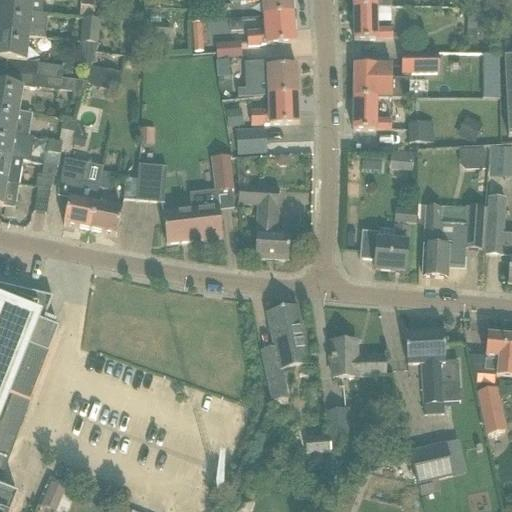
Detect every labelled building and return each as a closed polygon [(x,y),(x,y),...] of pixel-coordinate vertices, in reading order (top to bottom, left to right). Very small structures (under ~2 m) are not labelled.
[(0,0),(0,12),(32,16),(33,0),(0,0)] [(81,21),(82,21),(95,22),(95,9),(94,9),(94,0),(80,0),(80,8),(82,8),(81,21)] [(263,4),(265,20),(294,17),(292,0),(244,0),(245,6),(263,4)] [(355,0),(355,10),(380,10),(380,11),(392,10),(391,0),(355,0)] [(502,0),(486,0),(487,22),(496,29),(503,29),(502,0)] [(380,10),(355,10),(356,42),(392,42),(391,31),(380,31),(380,11),(380,10)] [(45,42),(45,39),(47,17),(43,17),(0,12),(0,36),(29,39),(29,41),(45,42)] [(466,31),(479,32),(481,17),(468,15),(466,31)] [(294,17),(265,20),(267,35),(250,37),(251,51),(297,45),(294,17)] [(100,23),(95,22),(82,21),(80,39),(79,46),(89,47),(98,47),(100,23)] [(242,34),(241,23),(230,24),(231,35),(242,34)] [(201,25),(192,25),(194,55),(203,54),(201,25)] [(173,30),(155,30),(154,47),(173,48),(173,30)] [(0,61),(27,64),(29,41),(29,39),(0,36),(0,61)] [(215,46),(217,62),(241,59),(240,44),(215,46)] [(89,47),(79,46),(78,70),(89,71),(98,47),(89,47)] [(402,76),(436,76),(437,57),(402,57),(402,76)] [(482,57),(482,74),(497,74),(497,58),(482,57)] [(217,64),(218,79),(229,79),(228,63),(217,64)] [(245,91),(237,92),(237,100),(253,99),(253,100),(267,99),(297,98),(296,69),(270,70),(269,65),(244,66),(245,91)] [(61,83),(63,71),(37,68),(36,79),(61,83)] [(354,68),(354,100),(377,101),(391,101),(407,101),(408,81),(392,81),(392,68),(374,68),(354,68)] [(96,90),(100,73),(89,71),(86,84),(96,90)] [(100,73),(96,90),(114,93),(117,76),(100,73)] [(497,74),(482,74),(482,100),(498,100),(497,74)] [(61,83),(36,79),(34,91),(60,94),(61,83)] [(85,85),(61,83),(60,94),(72,96),(71,103),(81,104),(85,85)] [(0,86),(0,111),(17,114),(21,89),(0,86)] [(268,113),(252,114),(252,128),(269,127),(269,128),(298,126),(297,98),(267,99),(268,113)] [(354,100),(353,133),(373,133),(391,134),(391,122),(376,122),(377,101),(354,100)] [(0,135),(29,140),(32,116),(17,114),(0,111),(0,135)] [(240,111),(226,113),(228,130),(243,128),(240,111)] [(458,140),(474,147),(483,128),(466,120),(457,138),(458,140)] [(73,135),(74,128),(75,123),(62,121),(60,132),(73,135)] [(409,148),(434,147),(432,126),(408,127),(409,148)] [(73,135),(70,147),(85,150),(88,137),(84,136),(85,130),(74,128),(73,135)] [(73,135),(60,132),(58,145),(62,145),(61,154),(69,156),(70,147),(73,135)] [(153,132),(140,132),(140,147),(153,147),(153,132)] [(235,134),(237,158),(266,156),(264,132),(235,134)] [(22,164),(26,165),(30,140),(29,140),(0,135),(0,159),(22,163),(22,164)] [(47,155),(60,157),(61,154),(62,145),(58,145),(48,143),(47,155)] [(485,150),(459,152),(460,167),(465,173),(486,172),(485,150)] [(489,178),(510,179),(511,151),(490,150),(489,178)] [(389,153),(388,173),(410,173),(411,154),(389,153)] [(60,157),(47,155),(43,168),(56,169),(58,169),(60,157)] [(288,158),(275,159),(275,164),(279,169),(286,168),(289,163),(288,158)] [(0,183),(19,187),(22,164),(22,163),(0,159),(0,183)] [(163,215),(165,227),(167,247),(223,240),(217,195),(233,193),(229,160),(211,162),(215,193),(189,197),(191,212),(163,215)] [(97,201),(99,191),(83,187),(87,168),(65,163),(57,200),(69,203),(63,226),(90,232),(96,207),(97,201)] [(386,165),(361,163),(360,174),(385,176),(386,165)] [(55,182),(56,169),(43,168),(41,178),(37,177),(35,189),(37,190),(50,192),(55,182)] [(103,171),(87,168),(83,187),(99,191),(102,174),(103,171)] [(163,207),(166,170),(139,168),(138,181),(136,204),(163,207)] [(102,174),(99,191),(111,193),(114,177),(102,174)] [(138,181),(125,180),(123,203),(136,204),(138,181)] [(0,208),(15,211),(19,187),(0,183),(0,208)] [(281,192),(238,189),(238,207),(259,208),(255,262),(289,265),(291,236),(278,235),(281,192)] [(37,194),(37,195),(34,214),(46,216),(50,193),(50,192),(37,190),(37,194)] [(507,288),(511,287),(511,236),(504,237),(505,201),(489,200),(485,257),(508,259),(507,288)] [(122,212),(96,207),(90,232),(117,237),(122,212)] [(426,210),(423,280),(447,281),(447,269),(464,270),(465,251),(464,251),(465,228),(441,227),(442,211),(426,210)] [(465,228),(464,251),(465,251),(482,252),(485,211),(466,210),(465,228)] [(393,241),(378,240),(379,235),(363,234),(360,262),(376,263),(375,272),(404,274),(408,226),(416,227),(417,214),(395,212),(394,225),(396,225),(395,242),(393,241)] [(379,235),(378,240),(393,241),(394,232),(379,231),(379,235)] [(0,511),(11,511),(17,498),(0,491),(0,479),(2,479),(3,478),(1,478),(15,441),(0,435),(0,414),(7,397),(29,405),(58,331),(43,325),(53,300),(0,287),(0,511)] [(309,365),(300,328),(296,309),(266,315),(279,370),(279,371),(281,371),(309,365)] [(442,388),(459,388),(457,364),(444,365),(443,334),(405,336),(406,367),(421,367),(423,417),(443,416),(442,388)] [(511,382),(511,339),(488,338),(485,371),(497,372),(496,381),(511,382)] [(332,345),(332,366),(332,380),(355,380),(355,379),(383,379),(382,359),(356,360),(356,345),(332,345)] [(287,401),(281,371),(279,371),(279,370),(265,373),(271,404),(287,401)] [(505,434),(495,391),(476,396),(485,439),(505,434)] [(334,457),(353,454),(346,412),(326,415),(334,457)] [(306,441),(306,457),(331,456),(329,441),(306,441)] [(453,479),(465,477),(457,444),(445,447),(445,446),(408,455),(417,489),(453,480),(453,479)] [(50,487),(41,509),(48,511),(56,511),(65,493),(50,487)]
